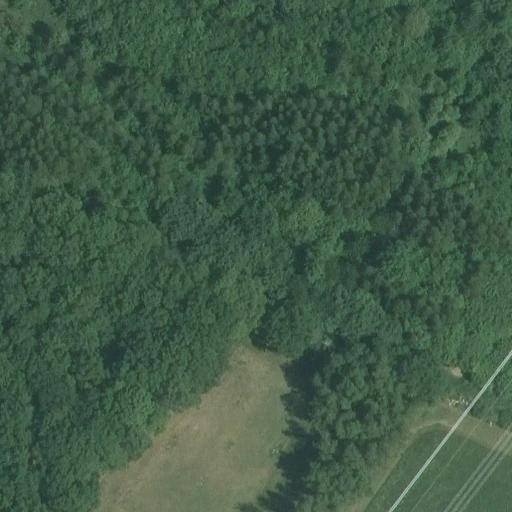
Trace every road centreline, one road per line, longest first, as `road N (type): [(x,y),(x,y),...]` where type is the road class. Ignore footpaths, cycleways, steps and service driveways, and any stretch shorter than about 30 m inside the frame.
road 1 (track): [(511,398),(289,315),(157,140),(0,43)]
road 2 (track): [(243,0),(274,16),(425,14),(488,0)]
